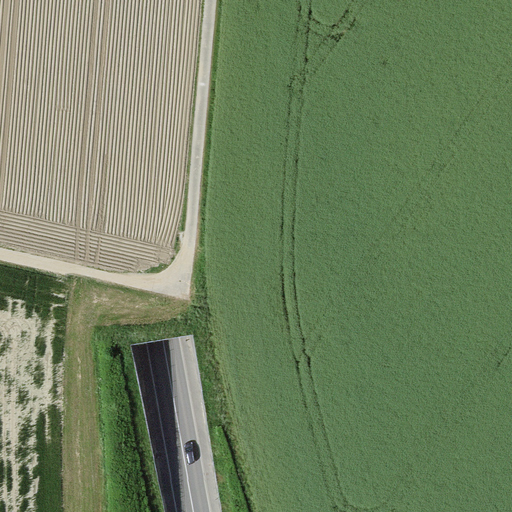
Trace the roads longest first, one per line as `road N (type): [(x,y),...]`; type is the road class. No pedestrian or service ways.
road 1 (track): [(0,252),(187,293),(211,0)]
road 2 (secondary): [(100,0),(164,343)]
road 3 (secondary): [(194,511),(164,343)]
